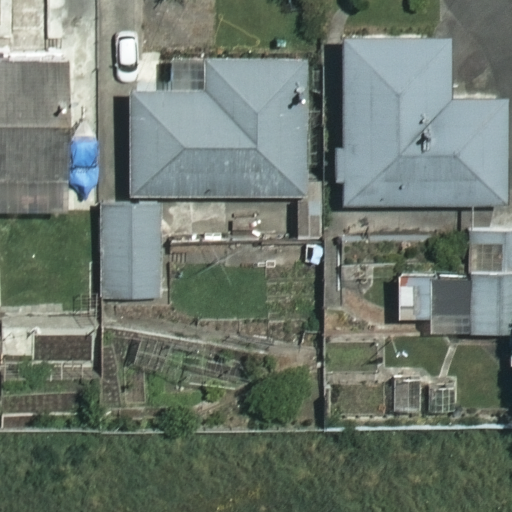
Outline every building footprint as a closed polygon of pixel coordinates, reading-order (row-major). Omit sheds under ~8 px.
[(439,26),(335,28),(339,198),(497,194),(495,88),(440,89),(439,26)] [(51,47),(0,47),(0,167),(51,167),(51,47)] [(294,47),(198,49),(198,84),(119,86),(121,189),(297,185),(294,47)] [(153,198),(97,199),(99,297),(155,295),(153,198)] [(511,327),(511,212),(462,214),(465,329),(511,327)]
